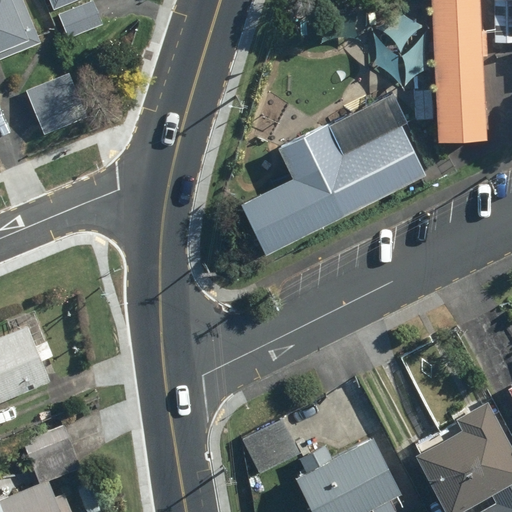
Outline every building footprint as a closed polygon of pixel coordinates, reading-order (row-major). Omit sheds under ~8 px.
[(22,0),(0,0),(0,57),(39,42),(22,0)] [(94,0),(43,0),(61,42),(104,25),(94,0)] [(482,134),(476,0),(429,0),(435,136),(482,134)] [(511,0),(503,0),(506,23),(511,22),(511,0)] [(24,82),(39,129),(81,116),(65,69),(24,82)] [(232,204),(257,255),(429,171),(387,85),(272,141),(289,176),(232,204)] [(285,107),(266,98),(250,132),(269,141),(285,107)] [(0,400),(47,380),(23,327),(0,337),(0,400)] [(511,379),(500,385),(511,408),(511,379)] [(456,429),(407,453),(437,511),(442,511),(511,476),(511,462),(481,402),(450,417),(456,429)] [(237,436),(255,473),(291,455),(299,451),(281,414),(237,436)] [(79,466),(62,421),(19,437),(36,483),(0,495),(0,511),(63,511),(51,476),(79,466)] [(371,430),(289,466),(308,511),(352,511),(398,492),(371,430)] [(511,511),(511,492),(476,511),(511,511)]
